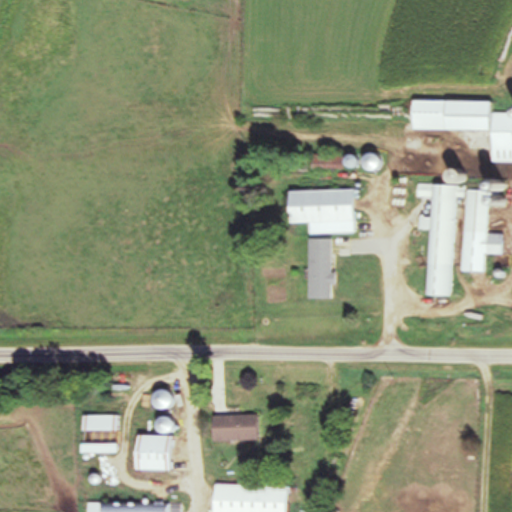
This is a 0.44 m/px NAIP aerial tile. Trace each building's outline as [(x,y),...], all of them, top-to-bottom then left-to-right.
[(502,130),(502,101),(421,101),(420,130),(502,130)] [(433,265),(461,266),(461,184),(421,184),(421,230),(433,230),(433,265)] [(363,222),(362,190),(295,191),(295,223),(363,222)] [(470,190),(468,267),(494,267),(495,254),(510,255),(511,235),(494,234),(495,191),(470,190)] [(341,239),(316,239),(317,299),(341,299),(341,239)] [(160,388),(157,405),(178,409),(181,392),(160,388)] [(221,414),(221,441),(268,441),(268,414),(221,414)] [(164,433),(183,432),(182,417),(164,418),(164,433)] [(297,511),(298,487),(226,485),(225,511),(297,511)]
